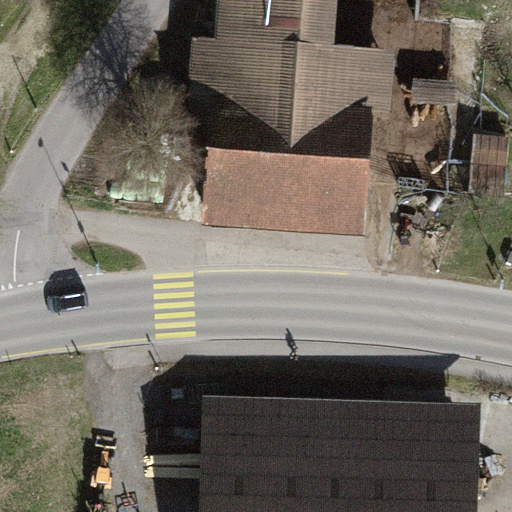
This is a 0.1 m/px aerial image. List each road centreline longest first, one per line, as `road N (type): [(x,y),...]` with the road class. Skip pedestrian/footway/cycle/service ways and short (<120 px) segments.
road 1 (tertiary): [(511,331),(416,313),(269,303),(11,325)]
road 2 (unclassified): [(11,325),(14,255),(31,192),(146,0)]
